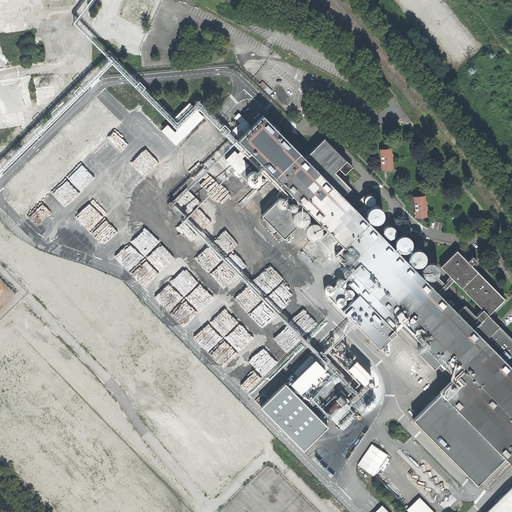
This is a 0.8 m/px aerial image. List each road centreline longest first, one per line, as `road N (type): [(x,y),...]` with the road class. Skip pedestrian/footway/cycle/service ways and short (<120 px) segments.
road 1 (secondary): [(365,0),(511,179)]
road 2 (track): [(389,97),(511,252)]
road 3 (unclassified): [(239,0),(325,31),(383,87),(389,111)]
